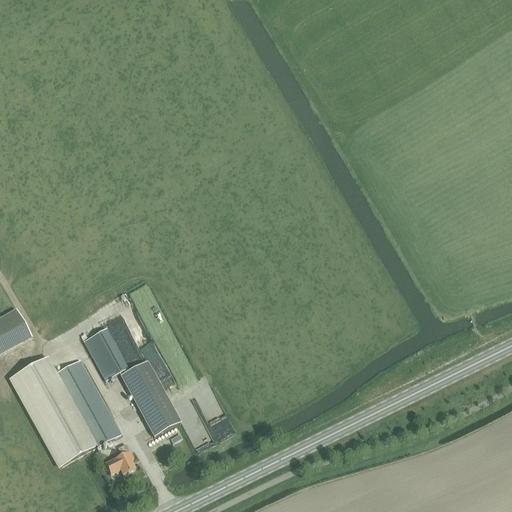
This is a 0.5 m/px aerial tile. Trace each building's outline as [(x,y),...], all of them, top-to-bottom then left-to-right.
[(0,316),(0,351),(30,333),(15,308),(0,316)] [(84,344),(85,345),(106,384),(120,376),(128,371),(107,332),(84,344)] [(11,380),(32,419),(60,470),(93,452),(121,437),(80,363),(52,378),(43,362),(11,380)] [(146,362),(128,371),(120,376),(153,437),(180,423),(146,362)] [(174,384),(183,381),(177,363),(168,366),(174,384)] [(164,366),(158,369),(164,380),(169,377),(164,366)] [(122,458),(105,466),(110,477),(121,472),(123,477),(135,471),(131,462),(133,461),(130,454),(130,455),(126,447),(118,450),(122,458)]
